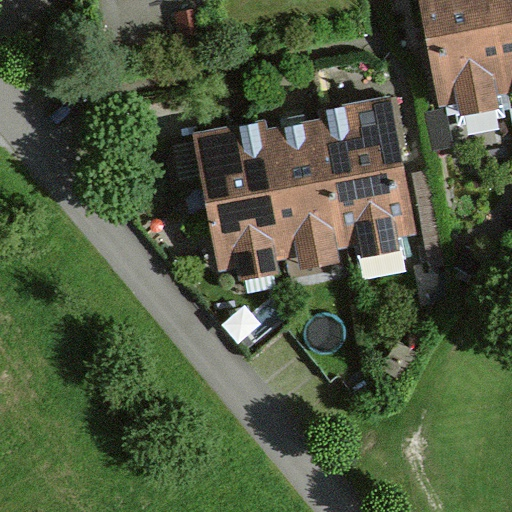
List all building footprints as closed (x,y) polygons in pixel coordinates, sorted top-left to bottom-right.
[(508,81),(492,0),(430,0),(448,93),(508,81)] [(511,80),(511,0),(492,0),(508,81),(511,80)] [(410,220),(386,97),(325,109),(348,232),(410,220)] [(348,232),(325,109),(263,121),(286,243),(348,232)] [(286,243),(263,121),(202,132),(225,255),(286,243)]
